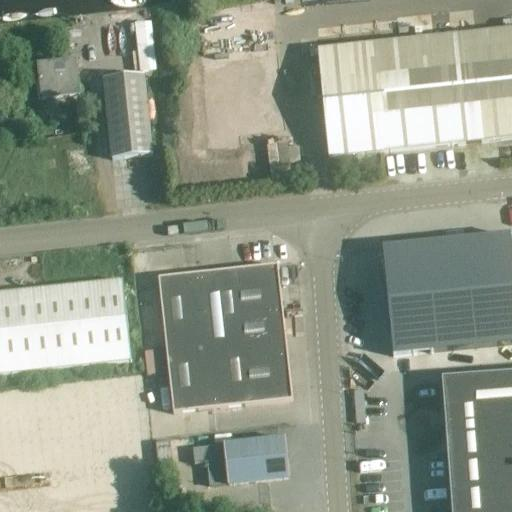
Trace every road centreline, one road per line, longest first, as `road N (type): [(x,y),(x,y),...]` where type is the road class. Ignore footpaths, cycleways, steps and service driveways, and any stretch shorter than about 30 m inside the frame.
road 1 (unclassified): [(0,243),(317,207)]
road 2 (unclassified): [(337,511),(317,207)]
road 3 (unclassified): [(317,207),(511,187)]
